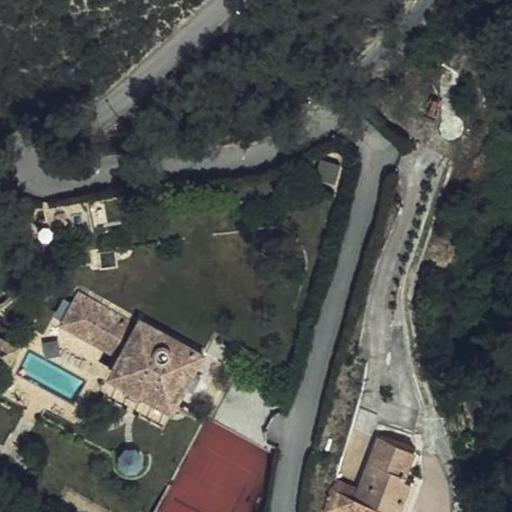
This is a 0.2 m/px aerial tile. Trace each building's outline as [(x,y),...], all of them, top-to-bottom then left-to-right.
[(90,196),(43,205),(50,236),(96,227),(90,196)] [(141,322),(139,325),(92,298),(90,302),(77,295),(62,320),(100,342),(104,335),(125,347),(122,354),(111,372),(172,407),(204,353),(145,319),(141,322)] [(125,347),(104,335),(100,342),(122,354),(125,347)] [(409,436),(416,413),(383,404),(377,428),(409,436)] [(407,449),(376,438),(358,491),(354,502),(379,509),(377,511),(396,511),(407,483),(396,479),(407,449)] [(358,491),(332,484),(329,496),(354,502),(358,491)] [(377,511),(379,509),(354,502),(329,496),(324,511),(377,511)]
